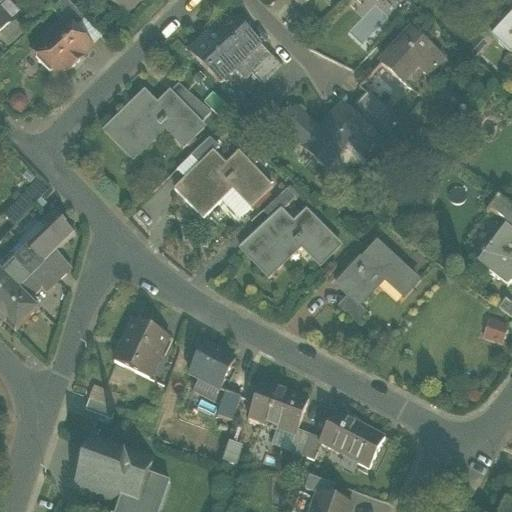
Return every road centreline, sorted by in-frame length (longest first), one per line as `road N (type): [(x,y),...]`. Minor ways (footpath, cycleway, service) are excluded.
road 1 (residential): [(117,235),(176,294),(443,432)]
road 2 (residential): [(191,0),(39,164)]
road 3 (residential): [(48,409),(117,235)]
road 4 (residential): [(242,0),(344,94)]
